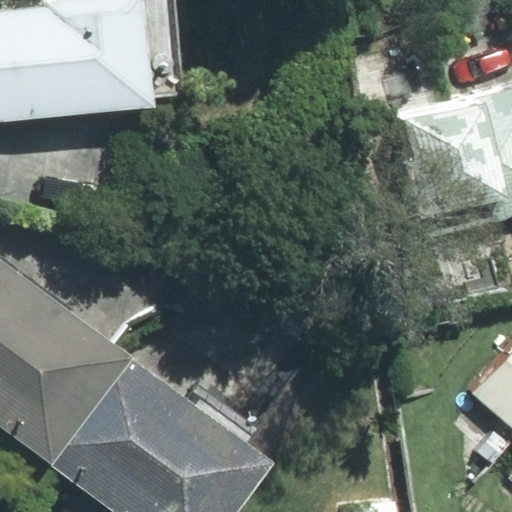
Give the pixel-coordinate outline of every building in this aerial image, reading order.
[(0,0),(0,107),(143,89),(131,0),(0,0)] [(387,150),(411,235),(511,207),(511,76),(388,110),(398,147),(387,150)] [(0,423),(29,445),(110,336),(0,255),(0,423)] [(110,336),(29,445),(119,511),(210,511),(259,446),(110,336)] [(511,338),(469,390),(511,426),(511,338)]
